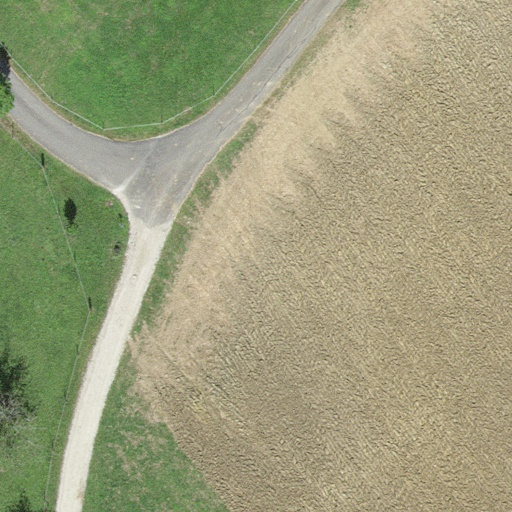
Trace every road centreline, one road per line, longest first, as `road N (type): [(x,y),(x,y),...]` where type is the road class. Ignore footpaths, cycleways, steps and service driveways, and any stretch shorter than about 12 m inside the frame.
road 1 (unclassified): [(329,0),(211,134),(159,167),(118,166),(77,148),(0,79)]
road 2 (track): [(70,511),(159,167)]
